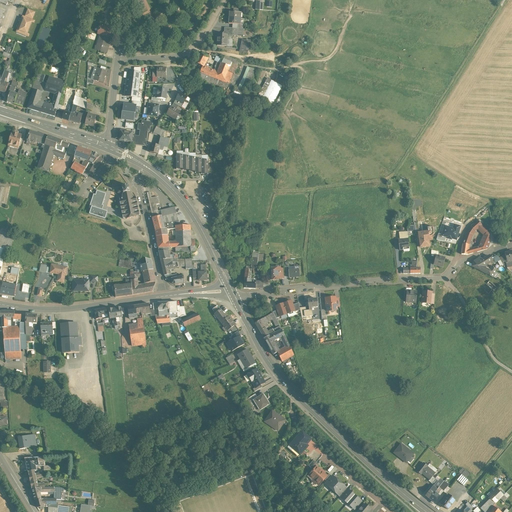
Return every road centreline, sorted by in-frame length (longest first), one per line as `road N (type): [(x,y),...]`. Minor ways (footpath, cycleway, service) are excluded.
road 1 (track): [(504,0),(396,174),(275,191)]
road 2 (secondary): [(426,511),(296,395),(235,298)]
road 3 (residential): [(235,298),(444,276),(457,262),(511,245)]
road 4 (secondary): [(228,283),(175,191),(104,144)]
road 5 (tertiary): [(0,304),(52,310),(164,296)]
road 6 (residential): [(117,56),(187,52),(223,0)]
